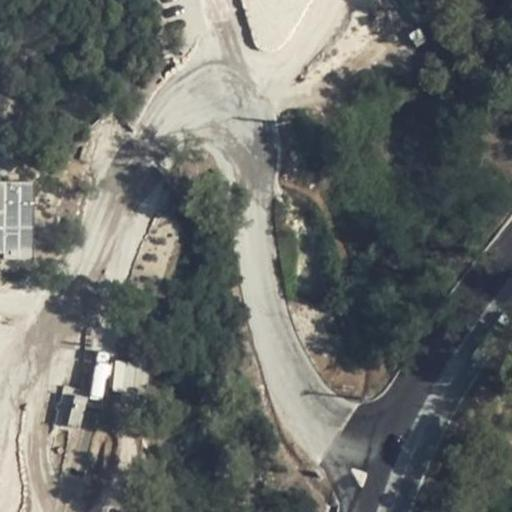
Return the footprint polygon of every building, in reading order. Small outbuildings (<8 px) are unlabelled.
[(125,137),(93,135),(86,192),(121,195),(125,137)] [(0,255),(33,255),(32,180),(0,180),(0,255)] [(103,399),(110,364),(97,361),(89,396),(103,399)] [(115,365),(114,387),(146,389),(147,366),(115,365)] [(82,423),(79,396),(58,398),(60,425),(82,423)]
